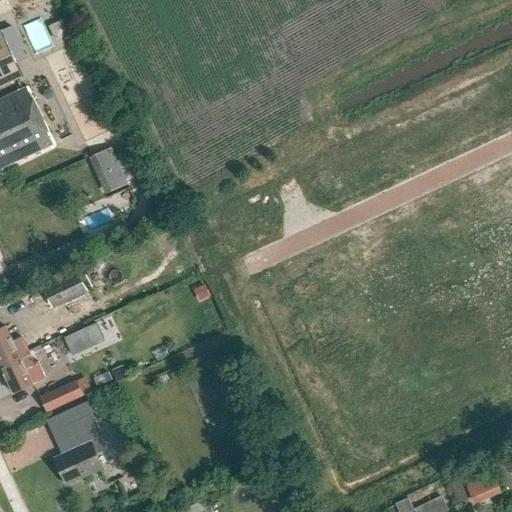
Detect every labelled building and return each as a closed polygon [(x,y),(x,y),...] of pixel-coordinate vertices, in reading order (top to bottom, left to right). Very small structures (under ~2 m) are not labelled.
[(0,88),(23,78),(1,32),(0,32),(0,88)] [(0,169),(54,144),(28,88),(0,100),(0,169)] [(79,274),(45,291),(53,307),(87,290),(79,274)] [(200,300),(209,296),(204,286),(195,290),(200,300)] [(86,329),(93,344),(104,339),(97,324),(86,329)] [(0,329),(0,365),(28,352),(21,338),(12,342),(5,328),(0,329)] [(0,365),(0,367),(13,394),(32,385),(41,381),(28,352),(0,365)] [(78,381),(41,397),(48,413),(85,396),(78,381)] [(79,447),(53,459),(65,486),(102,469),(96,456),(106,451),(89,415),(68,424),(79,447)] [(474,504),(502,492),(494,473),(466,485),(474,504)] [(416,511),(430,511),(447,504),(443,497),(415,510),(416,511)] [(400,511),(412,505),(409,499),(397,505),(400,511)]
